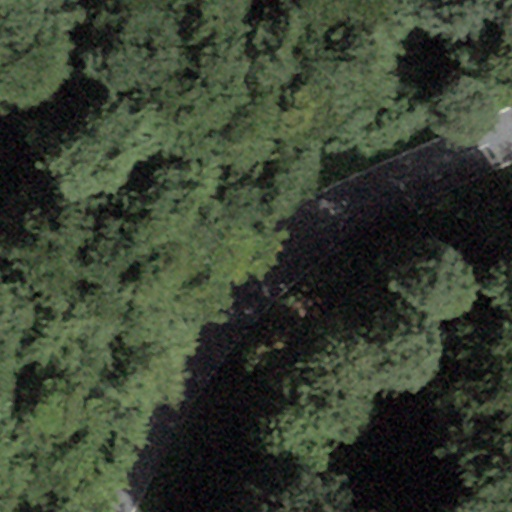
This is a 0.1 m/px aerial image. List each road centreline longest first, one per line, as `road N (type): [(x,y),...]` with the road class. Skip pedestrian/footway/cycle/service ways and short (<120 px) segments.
road 1 (primary): [(511,136),(318,222),(258,266),(102,511)]
road 2 (track): [(179,511),(258,266)]
